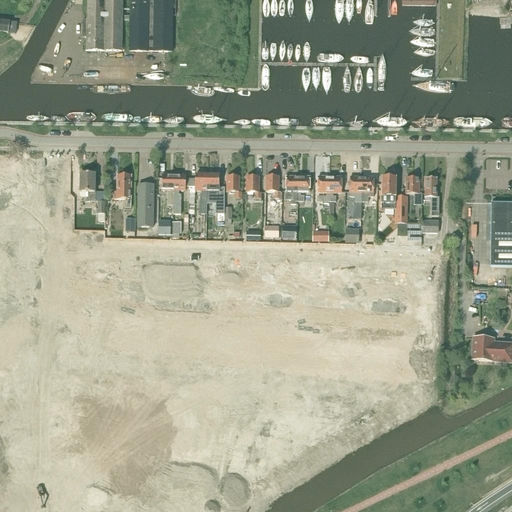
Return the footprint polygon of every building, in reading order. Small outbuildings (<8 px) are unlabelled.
[(122,17),(122,0),(86,0),(86,21),(82,21),(82,38),(86,38),(86,51),(96,51),(122,52),(122,21),(130,22),(129,52),(172,53),(173,16),(173,0),(130,0),(130,17),(122,17)] [(471,15),(467,80),(503,82),(507,17),(471,15)] [(0,32),(8,34),(9,22),(0,21),(0,32)] [(19,184),(19,158),(0,157),(0,188),(18,189),(18,194),(37,194),(37,184),(19,184)] [(95,202),(95,193),(94,193),(95,175),(80,174),(79,193),(87,193),(87,202),(95,202)] [(167,206),(173,206),(174,206),(174,176),(162,175),(162,191),(168,191),(167,206)] [(131,187),(131,184),(130,184),(130,176),(118,176),(118,193),(113,193),(113,200),(124,200),(124,208),(130,208),(130,187),(131,187)] [(178,192),(180,192),(181,191),(186,191),(186,176),(174,176),(174,206),(173,206),(172,215),(180,216),(180,196),(178,196),(178,192)] [(206,215),(206,205),(207,176),(195,176),(195,180),(195,191),(203,192),(203,195),(200,195),(200,215),(206,215)] [(207,176),(206,205),(215,205),(215,215),(224,215),(224,188),(218,188),(219,176),(207,176)] [(241,199),(241,193),(239,193),(239,177),(227,177),(227,193),(235,193),(235,199),(241,199)] [(266,190),(266,193),(275,193),(275,200),(281,200),(280,193),(278,193),(278,177),(266,177),(266,190)] [(286,177),(286,193),(285,201),(291,201),(291,206),(297,206),(297,203),(298,203),(298,177),(286,177)] [(304,203),(304,197),(301,196),(301,193),(310,193),(310,178),(298,177),(298,203),(304,203)] [(261,200),(261,193),(258,193),(258,178),(246,178),(246,193),(255,194),(255,200),(261,200)] [(323,203),(330,203),(330,178),(318,178),(318,194),(326,194),(326,197),(323,197),(323,203)] [(330,178),(330,203),(336,203),(336,197),(333,197),(333,194),(342,194),(342,178),(330,178)] [(354,204),(361,204),(361,179),(350,178),(349,198),(354,198),(354,204)] [(362,178),(361,204),(368,204),(368,198),(364,197),(364,194),(373,195),(373,178),(362,178)] [(395,198),(395,189),(396,179),(382,179),(381,210),(395,211),(395,225),(401,225),(402,198),(395,198)] [(406,195),(413,195),(413,206),(421,206),(421,196),(419,196),(419,179),(406,179),(406,195)] [(439,218),(439,212),(439,199),(437,199),(437,180),(425,179),(425,198),(432,199),(432,212),(432,218),(439,218)] [(152,228),(154,185),(139,185),(137,227),(152,228)] [(98,203),(105,203),(105,194),(96,194),(96,203),(98,203)] [(511,204),(490,204),(489,268),(511,268),(511,204)] [(89,226),(89,217),(75,217),(75,226),(89,226)] [(134,233),(134,221),(128,221),(128,227),(126,227),(126,233),(134,233)] [(170,236),(170,222),(158,222),(158,236),(170,236)] [(422,234),(438,234),(438,222),(422,222),(422,234)] [(172,223),(172,242),(180,242),(180,235),(181,223),(172,223)] [(296,240),(296,227),(282,227),(281,240),(296,240)] [(279,228),(264,228),(264,239),(278,240),(279,228)] [(345,231),(345,244),(358,244),(359,231),(345,231)] [(329,234),(313,233),(313,244),(329,244),(329,234)] [(498,293),(481,292),(481,300),(498,301),(498,293)] [(484,326),(489,330),(492,326),(487,322),(484,326)] [(511,363),(511,344),(495,343),(495,340),(474,339),(472,360),(511,363)]
